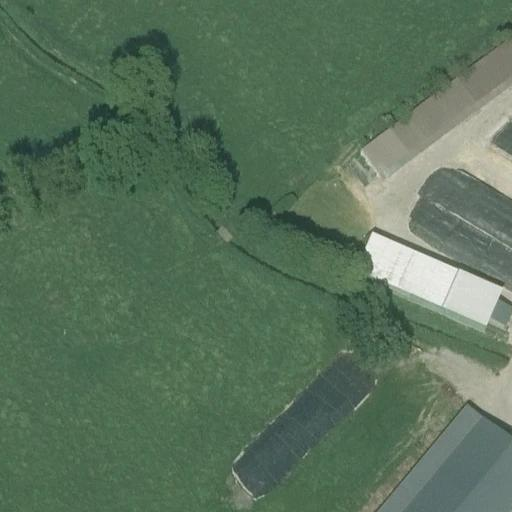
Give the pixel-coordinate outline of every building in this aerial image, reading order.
[(511,43),(389,136),(412,166),(511,90),(511,43)] [(511,253),(511,110),(462,198),(455,194),(444,214),(511,253)] [(385,187),(412,166),(389,136),(361,157),(385,187)] [(370,242),(353,280),(439,317),(456,280),(370,242)] [(511,269),(507,266),(498,279),(511,288),(511,269)] [(500,299),(456,280),(439,317),(484,337),(488,328),(496,309),(500,299)] [(511,315),(496,309),(488,328),(503,334),(511,315)] [(381,511),(511,511),(511,452),(464,413),(381,511)]
